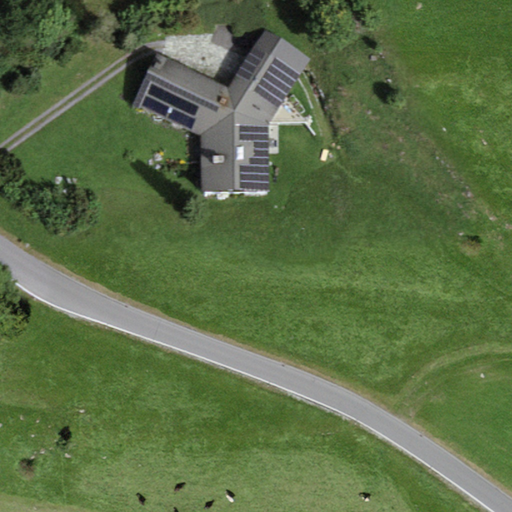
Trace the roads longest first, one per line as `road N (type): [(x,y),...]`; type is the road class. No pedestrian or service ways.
road 1 (residential): [(511,511),(397,430),(328,393),(77,296),(0,249)]
road 2 (track): [(0,156),(139,51)]
